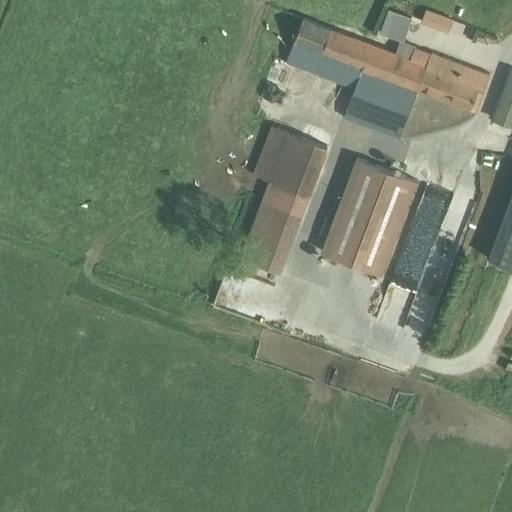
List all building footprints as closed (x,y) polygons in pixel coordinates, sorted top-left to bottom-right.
[(417,68),(302,26),(287,68),(355,94),(345,121),(399,141),(415,98),(466,117),(481,76),(422,54),(417,68)] [(511,72),(496,118),(511,123),(511,72)] [(260,171),(277,178),(268,201),(247,255),(285,269),(332,147),(278,125),(260,171)] [(361,154),(326,252),(388,274),(423,176),(361,154)] [(511,212),(497,255),(511,260),(511,212)]
